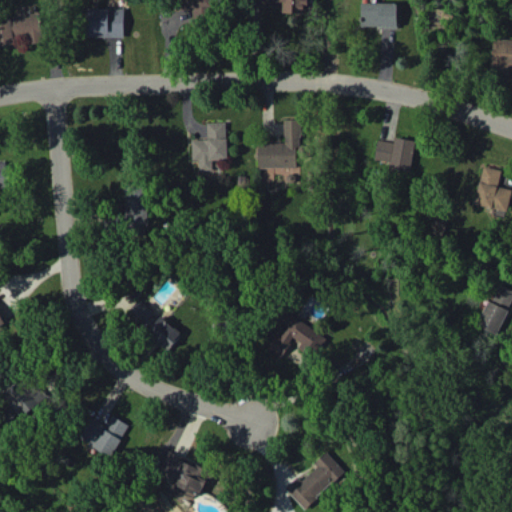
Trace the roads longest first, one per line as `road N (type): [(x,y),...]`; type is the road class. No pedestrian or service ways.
road 1 (residential): [(0,93),(191,66),(378,87),(511,123)]
road 2 (residential): [(52,86),(75,284),(123,373),(239,421)]
